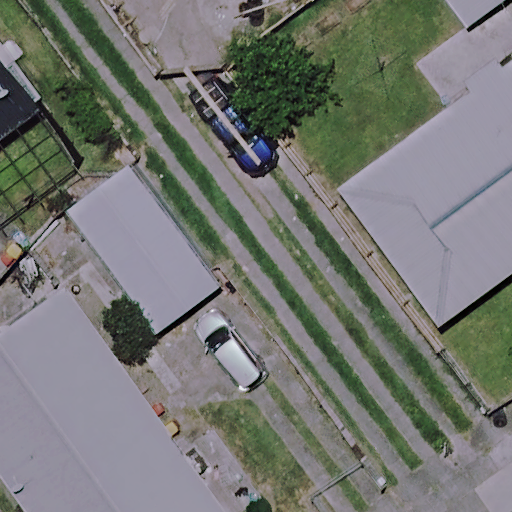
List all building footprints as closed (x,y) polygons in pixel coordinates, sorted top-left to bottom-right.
[(503,0),(450,0),(468,24),(503,0)] [(445,322),(511,271),(511,59),(343,185),(445,322)] [(0,139),(34,114),(0,68),(0,139)] [(222,283),(129,162),(60,215),(153,336),(222,283)] [(235,511),(60,276),(0,320),(0,473),(29,511),(235,511)] [(511,511),(511,454),(461,481),(476,511),(511,511)]
